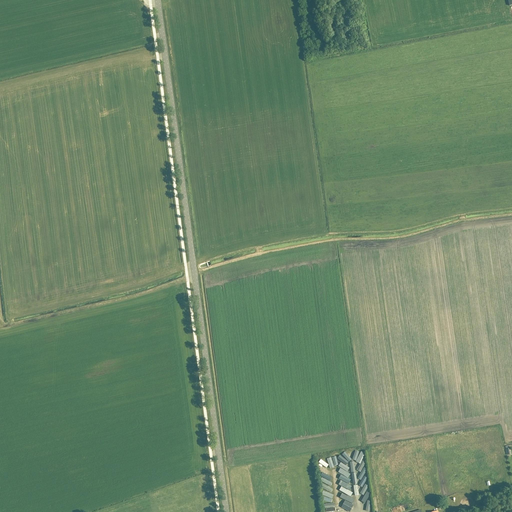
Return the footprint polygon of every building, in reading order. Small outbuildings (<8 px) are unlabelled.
[(364,448),(356,449),(358,468),(366,468),(365,461),(361,462),(360,460),(365,460),(364,448)] [(341,451),(343,464),(351,463),(351,461),(356,461),(354,450),(346,451),(346,450),(341,451)] [(331,466),(338,465),(336,454),(333,454),(333,456),(329,456),(331,466)] [(353,475),(351,475),(353,488),(357,487),(356,475),(357,475),(355,462),(349,463),(350,472),(353,472),(353,475)] [(338,466),(330,467),(332,491),(340,490),(338,466)] [(339,475),(349,480),(350,477),(343,473),(345,470),(340,467),(339,469),(342,471),(339,475)] [(369,473),(363,468),(359,472),(362,475),(358,479),(361,482),(369,473)] [(368,478),(360,486),(362,488),(370,481),(368,478)] [(329,490),(331,488),(321,482),(320,484),(329,490)] [(362,497),(365,500),(372,494),(369,490),(362,497)] [(339,501),(341,510),(344,510),(349,511),(354,511),(346,508),(343,508),(342,500),(340,501),(341,498),(340,492),(337,492),(333,491),(333,493),(334,501),(335,501),(339,501)] [(326,508),(324,511),(335,511),(331,510),(334,503),(325,500),(322,507),(326,508)]
